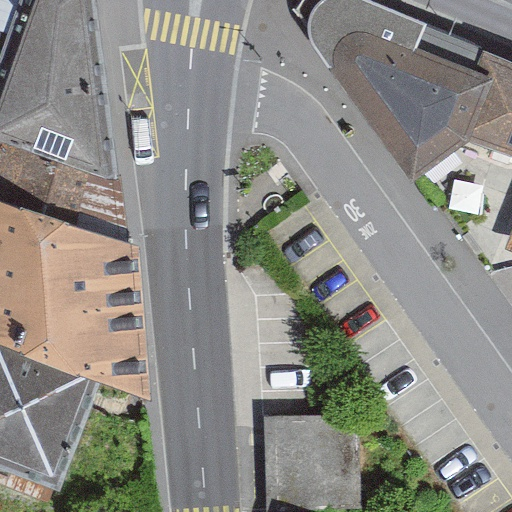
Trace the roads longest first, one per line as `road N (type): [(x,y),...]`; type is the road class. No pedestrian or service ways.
road 1 (unclassified): [(186,78),(297,117),(511,423)]
road 2 (secondary): [(208,511),(186,78)]
